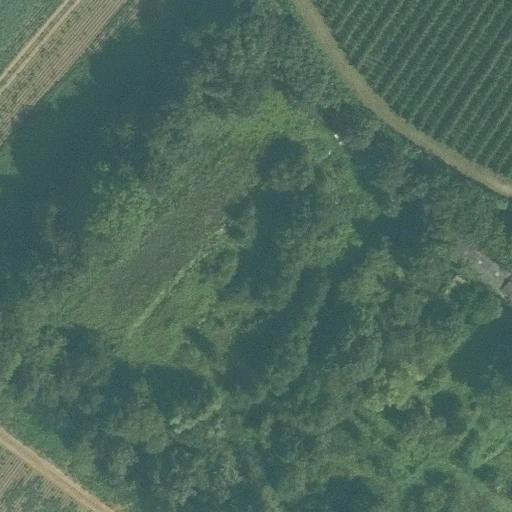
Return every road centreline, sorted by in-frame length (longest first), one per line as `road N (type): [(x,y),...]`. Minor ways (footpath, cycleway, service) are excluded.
road 1 (track): [(505,511),(458,472),(440,469),(386,485),(346,459),(270,443),(231,400),(131,345),(129,332),(211,235),(287,283)]
road 2 (track): [(165,365),(319,152),(334,149),(403,183),(402,201),(319,303),(283,373),(244,414)]
road 3 (track): [(287,283),(330,202),(324,149)]
road 4 (track): [(287,283),(219,392)]
